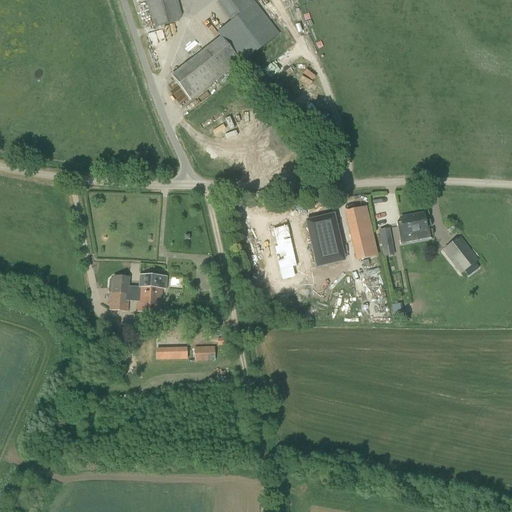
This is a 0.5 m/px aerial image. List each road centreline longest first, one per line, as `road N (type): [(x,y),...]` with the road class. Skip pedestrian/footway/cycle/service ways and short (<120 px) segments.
road 1 (track): [(206,186),(258,437),(260,511)]
road 2 (unclassified): [(511,186),(190,186)]
road 3 (unknown): [(78,180),(96,294),(109,325),(238,331)]
road 4 (unclassified): [(190,186),(122,0)]
road 5 (unclassified): [(190,186),(91,183),(0,167)]
